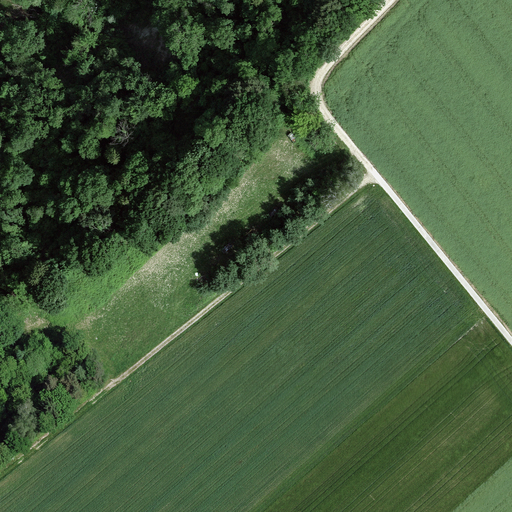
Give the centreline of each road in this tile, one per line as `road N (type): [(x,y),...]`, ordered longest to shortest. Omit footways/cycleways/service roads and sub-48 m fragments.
road 1 (track): [(0,475),(373,172)]
road 2 (track): [(511,342),(373,172)]
road 3 (track): [(373,172),(320,104),(316,84),(388,0)]
